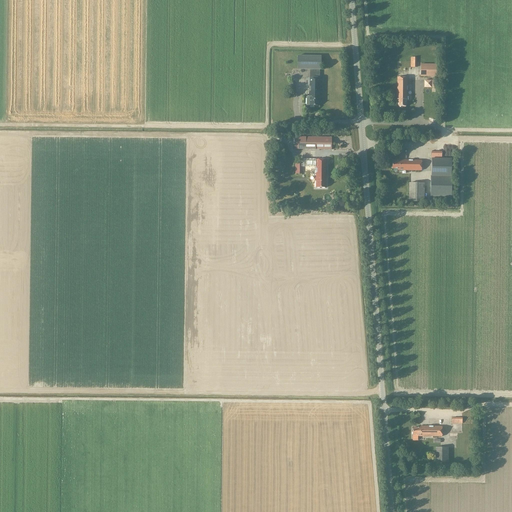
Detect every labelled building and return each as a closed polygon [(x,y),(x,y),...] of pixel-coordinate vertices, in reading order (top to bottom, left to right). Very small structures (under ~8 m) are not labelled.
[(310,69),(309,96),(307,96),(306,105),(319,105),(320,77),(319,77),(320,69),(321,69),(321,56),(298,55),(298,56),(278,56),(277,76),(292,76),(292,69),(310,69)] [(436,77),(437,64),(420,64),(420,76),(436,77)] [(407,77),(397,77),(397,99),(398,99),(398,106),(403,106),(406,106),(406,101),(407,101),(407,77)] [(294,149),(331,149),(332,137),(294,137),(294,149)] [(450,192),(450,188),(451,158),(431,158),(431,196),(450,196),(450,192)] [(326,159),(316,159),(316,187),(326,187),(326,159)] [(421,170),(422,160),(392,160),(392,166),(392,169),(397,169),(397,170),(421,170)] [(424,201),(424,196),(424,183),(409,183),(409,201),(424,201)] [(442,436),(442,427),(420,426),(420,428),(413,428),(413,432),(412,432),(412,435),(418,435),(418,436),(442,436)] [(448,466),(448,448),(435,447),(435,466),(448,466)]
